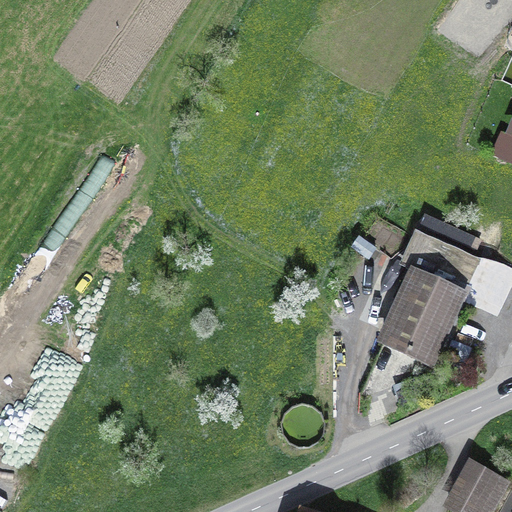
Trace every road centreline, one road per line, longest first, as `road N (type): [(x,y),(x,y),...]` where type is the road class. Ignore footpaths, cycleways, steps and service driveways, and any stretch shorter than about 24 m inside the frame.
road 1 (secondary): [(244,511),(511,393)]
road 2 (unknown): [(346,466),(347,399),(367,314)]
